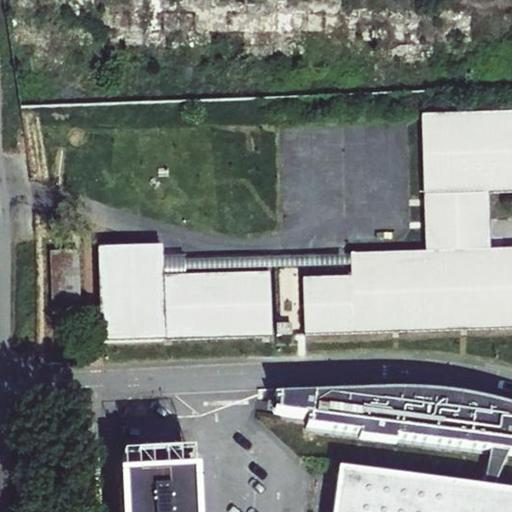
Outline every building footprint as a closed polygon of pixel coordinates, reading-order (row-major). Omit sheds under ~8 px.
[(474,50),(474,12),(349,10),(343,12),(341,3),(150,0),(14,0),(14,48),(50,49),(50,36),(77,37),(81,35),(86,50),(170,51),(176,50),(212,50),(213,39),(249,39),(257,37),(257,61),(278,61),(278,39),(338,40),(341,50),(372,50),(376,64),(408,64),(410,72),(439,72),(439,50),(474,50)] [(511,194),(511,116),(422,119),(428,254),(352,257),(353,281),(304,282),(306,337),(511,329),(511,251),(488,252),(486,195),(511,194)] [(269,276),(161,279),(160,249),(99,251),(102,343),(271,338),(269,276)] [(292,326),(277,326),(278,338),(292,337),(292,326)] [(348,395),(278,391),(276,422),(312,424),(316,431),(365,438),(367,443),(409,445),(498,458),(492,495),(503,497),(511,479),(511,403),(503,401),(466,399),(409,395),(348,395)] [(511,511),(511,498),(339,476),(333,511),(193,511),(192,479),(122,483),(123,511),(511,511)]
